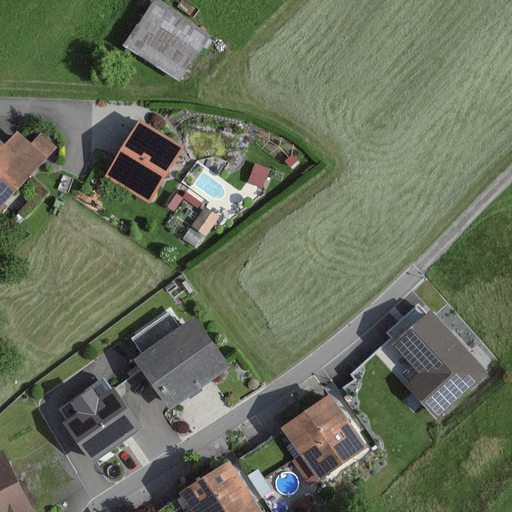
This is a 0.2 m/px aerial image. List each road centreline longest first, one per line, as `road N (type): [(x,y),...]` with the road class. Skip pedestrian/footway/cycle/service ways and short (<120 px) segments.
road 1 (residential): [(388,306),(94,511)]
road 2 (track): [(511,177),(388,306)]
